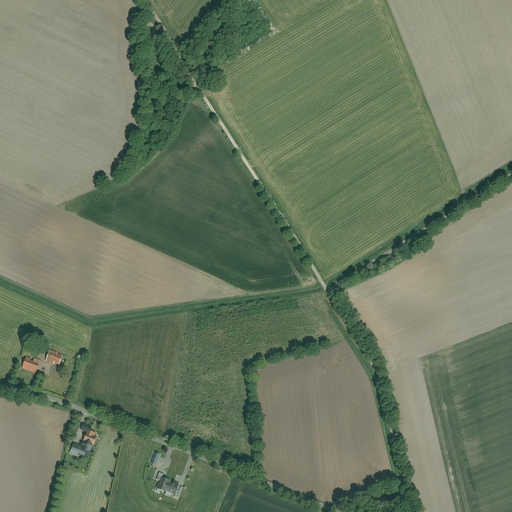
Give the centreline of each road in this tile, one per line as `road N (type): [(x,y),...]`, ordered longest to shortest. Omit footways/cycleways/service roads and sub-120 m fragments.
road 1 (residential): [(408,511),(374,368),(327,292),(511,171)]
road 2 (residential): [(337,511),(42,395),(0,388)]
road 3 (track): [(327,292),(142,0)]
